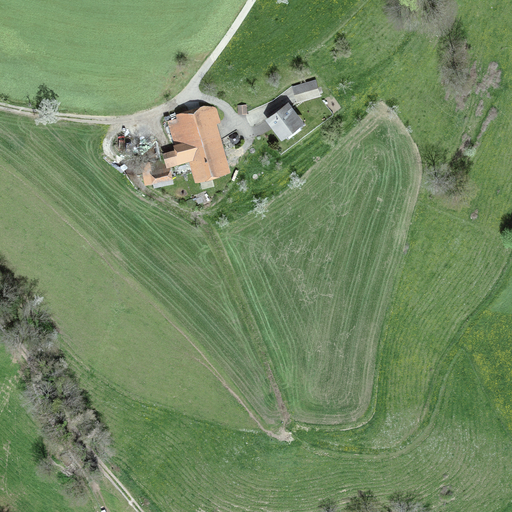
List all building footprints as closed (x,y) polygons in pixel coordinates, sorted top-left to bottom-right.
[(314,81),(294,87),(298,100),(318,94),(314,81)] [(280,107),(269,116),(282,134),(298,122),(285,105),(281,108),(280,107)] [(167,166),(190,159),(196,176),(223,168),(210,124),(220,121),(215,107),(206,110),(205,108),(177,116),(178,118),(169,121),(178,151),(164,154),(165,159),(167,166)] [(233,134),(230,137),(231,142),(236,143),(239,139),(237,135),(233,134)] [(167,166),(165,159),(142,163),(146,183),(168,179),(166,168),(167,168),(167,166)]
